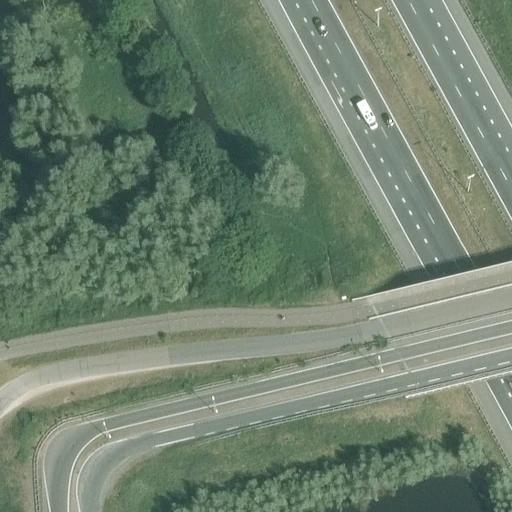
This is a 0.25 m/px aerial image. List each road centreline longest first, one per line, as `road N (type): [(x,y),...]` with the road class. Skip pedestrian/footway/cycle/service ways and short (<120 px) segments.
road 1 (motorway): [(310,0),(511,370)]
road 2 (unclassified): [(373,331),(75,369),(0,408)]
road 3 (primary): [(511,327),(188,405)]
road 4 (primary): [(195,431),(511,355)]
road 5 (motorway): [(511,192),(406,0)]
road 6 (motorway): [(188,405),(64,444),(53,470),(58,511)]
road 7 (motorway): [(85,511),(87,474),(96,463),(195,431)]
road 8 (unclassified): [(373,331),(511,298)]
